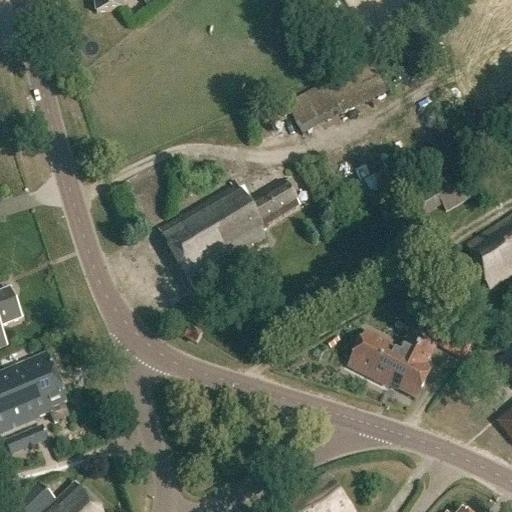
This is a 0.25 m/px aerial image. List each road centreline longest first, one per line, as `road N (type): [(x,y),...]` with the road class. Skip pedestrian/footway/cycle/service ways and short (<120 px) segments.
road 1 (tertiary): [(142,351),(112,316),(19,0)]
road 2 (tertiary): [(360,422),(142,351)]
road 3 (unclassified): [(201,511),(347,440),(360,422)]
road 4 (tertiary): [(166,511),(139,381),(142,351)]
road 5 (tertiary): [(511,482),(360,422)]
